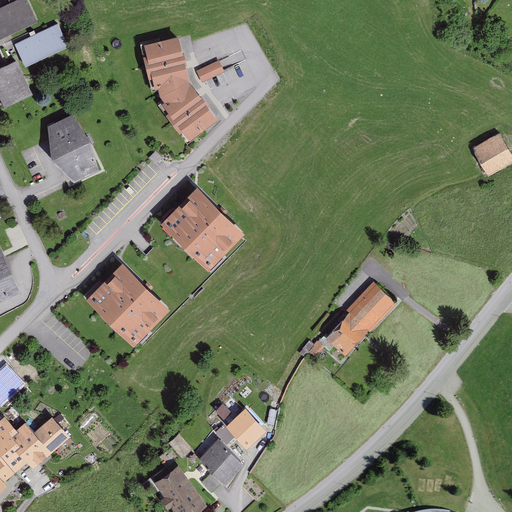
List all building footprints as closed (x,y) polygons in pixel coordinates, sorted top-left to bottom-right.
[(0,39),(37,21),(26,0),(16,0),(0,8),(0,39)] [(69,46),(58,24),(16,44),(27,66),(69,46)] [(177,34),(142,43),(153,86),(158,85),(160,92),(189,80),(177,34)] [(224,70),(219,60),(198,71),(203,80),(224,70)] [(33,95),(18,63),(0,70),(0,96),(5,107),(33,95)] [(166,99),(161,103),(187,139),(217,117),(190,82),(189,80),(160,92),(166,99)] [(91,139),(71,113),(46,124),(52,159),(72,180),(97,169),(91,139)] [(511,159),(511,157),(499,134),(474,147),(488,172),(511,159)] [(248,234),(202,188),(165,225),(212,271),(248,234)] [(0,299),(22,288),(0,244),(0,299)] [(172,309),(125,264),(89,301),(136,346),(172,309)] [(395,301),(374,282),(325,335),(346,354),(395,301)] [(235,416),(224,405),(217,413),(228,423),(235,416)] [(267,429),(246,410),(230,427),(251,446),(267,429)] [(7,414),(0,420),(0,496),(11,486),(8,483),(29,464),(36,472),(74,438),(55,417),(38,432),(29,421),(20,429),(7,414)] [(248,465),(212,434),(194,455),(214,473),(204,484),(215,494),(222,485),(227,489),(248,465)] [(193,451),(179,436),(170,445),(183,460),(193,451)] [(202,511),(209,507),(181,469),(158,485),(168,499),(165,501),(171,510),(174,508),(176,511),(202,511)]
